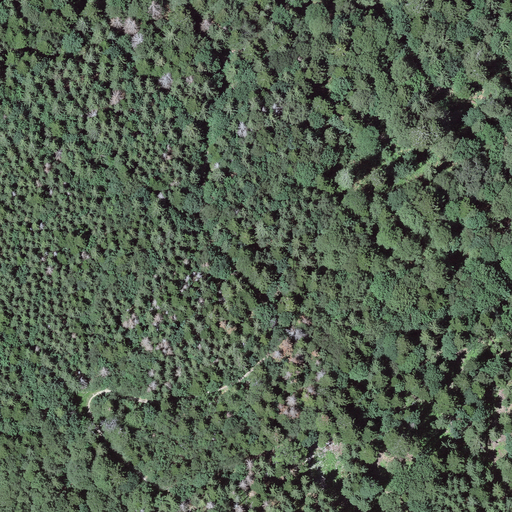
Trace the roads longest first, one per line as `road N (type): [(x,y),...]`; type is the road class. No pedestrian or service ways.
road 1 (track): [(511,292),(475,317),(395,319),(293,441),(191,487),(165,489),(102,433),(89,409),(93,397),(165,402),(207,394),(238,382),(278,340),(268,306),(210,242),(203,184)]
road 2 (track): [(212,140),(221,66),(272,30),(288,0)]
